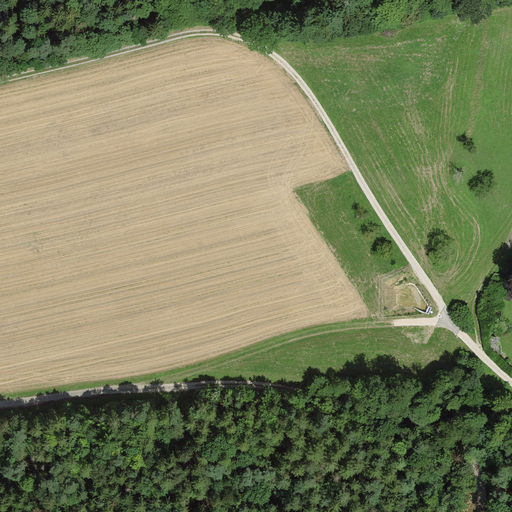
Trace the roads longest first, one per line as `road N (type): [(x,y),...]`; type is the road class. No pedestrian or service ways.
road 1 (track): [(0,79),(184,32),(244,39),(306,92),(449,323),(479,351),(475,298),(511,234)]
road 2 (track): [(0,403),(150,389),(318,394),(459,442),(475,467),(481,511)]
road 3 (track): [(158,389),(326,332),(449,323)]
